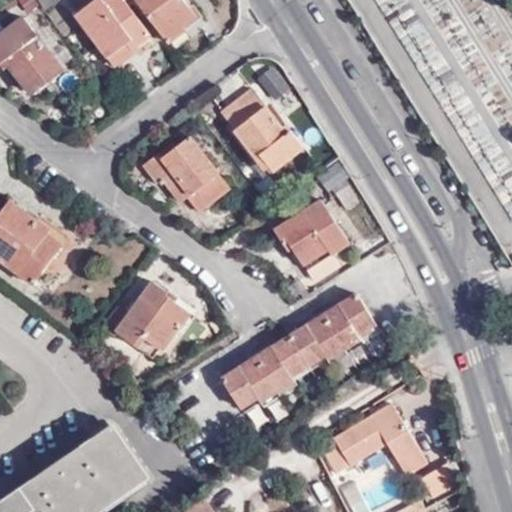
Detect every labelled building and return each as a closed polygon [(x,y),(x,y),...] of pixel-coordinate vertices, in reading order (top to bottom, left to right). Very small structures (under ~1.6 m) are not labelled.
[(96,0),(81,11),(109,52),(136,32),(142,41),(155,32),(132,0),(96,0)] [(190,0),(142,0),(172,40),(192,26),(190,23),(201,14),(190,0)] [(67,68),(30,14),(0,35),(0,61),(2,61),(10,58),(35,90),(67,68)] [(136,32),(109,52),(119,65),(146,45),(142,41),(136,32)] [(280,168),(310,146),(296,127),(292,130),(258,87),(227,110),(263,158),(269,153),(280,168)] [(234,186),(196,134),(168,154),(165,150),(150,160),(166,182),(170,179),(185,199),(194,194),(205,208),(234,186)] [(355,240),(327,195),(280,225),(288,238),(293,236),(309,261),(333,245),(337,250),(355,240)] [(0,251),(25,269),(53,230),(50,227),(52,224),(15,197),(8,207),(0,216),(0,251)] [(53,230),(25,269),(40,279),(68,240),(53,230)] [(128,309),(114,327),(119,331),(122,327),(142,343),(149,334),(166,346),(182,324),(185,327),(197,310),(171,291),(174,286),(158,276),(131,311),(128,309)] [(290,334),(310,363),(330,350),(334,355),(366,335),(363,330),(381,319),(361,289),(344,300),(346,305),(315,325),(311,321),(290,334)] [(346,305),(344,300),(311,321),(315,325),(346,305)] [(107,322),(114,327),(128,309),(120,303),(107,322)] [(296,373),(310,363),(290,334),(276,343),(280,347),(248,367),(244,363),(226,374),(245,405),(263,393),(267,398),(299,378),(296,373)] [(276,343),(244,363),(248,367),(280,347),(276,343)] [(412,481),(434,468),(393,409),(339,445),(339,449),(326,458),(342,481),(391,450),(412,481)] [(0,507),(109,432),(144,481),(150,477),(113,423),(0,500),(0,507)] [(103,511),(145,483),(144,481),(109,432),(0,507),(0,511),(85,511),(96,505),(101,510),(101,511),(103,511)] [(466,484),(455,467),(430,482),(440,498),(466,484)] [(217,511),(210,502),(197,511),(217,511)]
